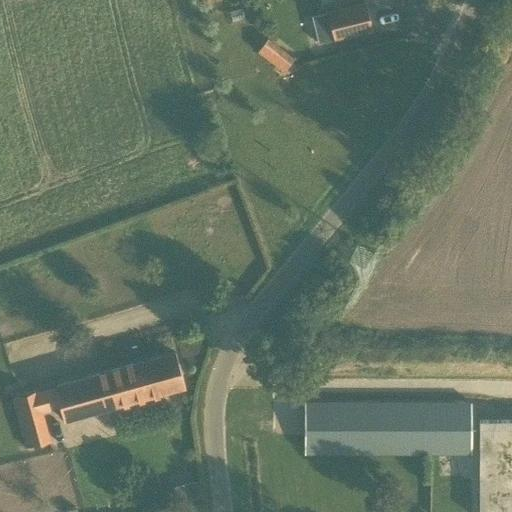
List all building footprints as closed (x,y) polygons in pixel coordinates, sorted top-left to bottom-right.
[(373,30),(366,3),(327,13),(334,40),(373,30)] [(268,39),(258,52),(283,71),(293,58),(268,39)] [(55,387),(61,408),(62,412),(64,420),(166,392),(185,387),(176,352),(129,365),(55,385),(55,387)] [(26,447),(49,441),(50,441),(43,413),(37,391),(36,390),(11,397),(15,409),(25,448),(26,447)] [(305,453),(471,453),(471,403),(305,403),(305,453)] [(480,511),(511,511),(511,418),(479,419),(480,511)] [(197,482),(181,486),(184,499),(201,495),(197,482)]
